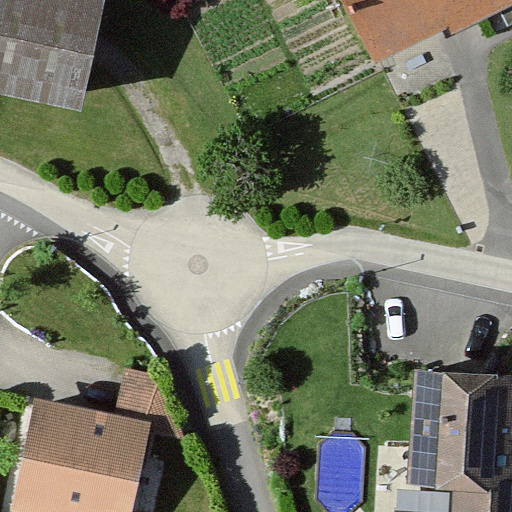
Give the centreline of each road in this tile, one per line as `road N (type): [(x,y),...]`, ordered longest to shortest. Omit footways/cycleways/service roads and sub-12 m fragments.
road 1 (residential): [(196,265),(358,245),(511,278)]
road 2 (residential): [(196,265),(222,407),(252,511)]
road 3 (residential): [(10,180),(196,265)]
